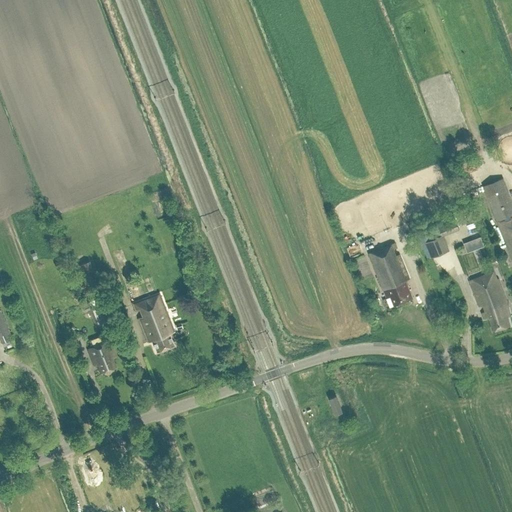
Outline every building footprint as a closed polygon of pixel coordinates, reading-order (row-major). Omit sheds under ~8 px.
[(483,186),(511,257),(511,201),(502,178),(483,186)] [(425,242),(431,257),(448,250),(442,235),(425,242)] [(368,253),(386,297),(390,295),(394,305),(413,297),(406,280),(409,279),(399,253),(395,255),(393,250),(397,248),(394,242),(368,253)] [(454,254),(458,265),(464,263),(460,252),(454,254)] [(510,315),(505,302),(508,301),(499,277),(495,279),(491,269),(468,277),(478,306),(482,304),(485,311),(481,312),(483,318),(488,317),(493,330),(511,324),(508,316),(510,315)] [(137,318),(146,342),(151,340),(156,351),(172,344),(168,333),(173,331),(159,296),(158,292),(131,303),(134,311),(138,309),(141,316),(137,318)] [(89,310),(97,329),(108,324),(98,299),(86,304),(85,301),(81,303),(84,312),(89,310)] [(108,340),(93,346),(86,349),(90,359),(93,358),(99,371),(114,366),(110,357),(114,355),(108,340)] [(328,399),(334,415),(341,412),(336,396),(328,399)]
